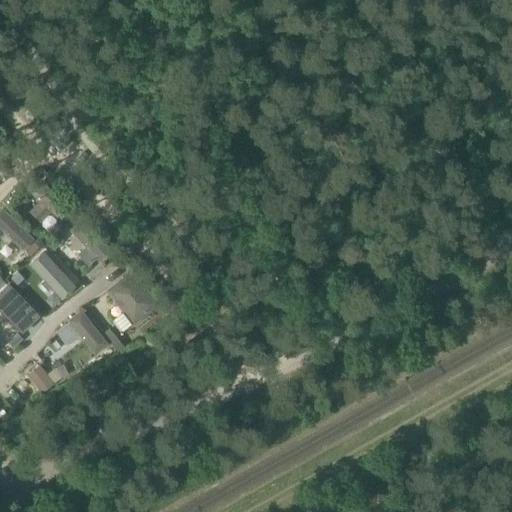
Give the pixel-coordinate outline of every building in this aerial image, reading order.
[(37,177),(27,187),(41,200),(30,212),(40,221),(51,209),(57,215),(66,205),(37,177)] [(74,212),(68,206),(58,216),(64,222),(74,212)] [(3,210),(0,213),(0,226),(22,249),(32,239),(3,210)] [(82,220),(71,229),(87,246),(79,254),(89,265),(97,256),(100,259),(110,249),(82,220)] [(57,234),(47,243),(54,249),(63,240),(57,234)] [(34,241),(25,250),(30,255),(39,247),(34,241)] [(41,283),(48,290),(52,287),(62,297),(74,286),(43,253),(31,264),(45,279),(41,283)] [(132,272),(108,290),(133,322),(150,309),(152,310),(158,305),(158,303),(154,297),(152,297),(132,272)] [(0,294),(0,309),(21,331),(28,324),(29,324),(38,314),(10,285),(0,294)] [(96,353),(107,344),(82,312),(71,321),(81,334),(96,353)] [(56,332),(66,345),(81,334),(71,321),(56,332)] [(17,333),(8,341),(14,348),(23,339),(17,333)] [(117,351),(123,346),(116,337),(110,342),(110,343),(117,351)] [(40,365),(28,375),(43,393),(43,394),(43,393),(55,384),(40,365)]
